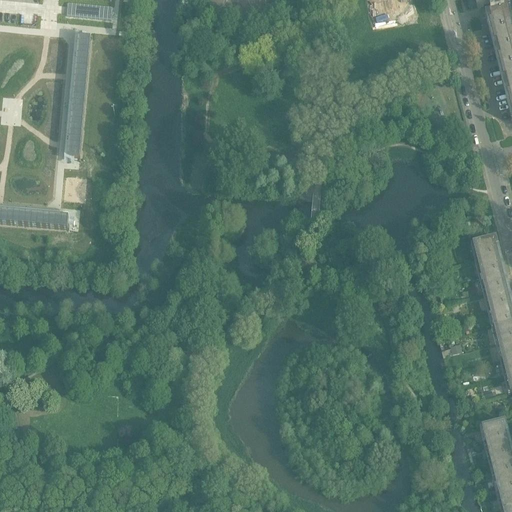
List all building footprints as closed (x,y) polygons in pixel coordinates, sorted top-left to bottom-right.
[(487,18),(511,119),(511,17),(511,12),(508,1),(502,2),(501,0),(476,0),(477,1),(479,1),(481,7),(477,8),(477,9),(485,7),(487,17),(485,17),(485,18),(487,18)] [(73,94),(67,159),(80,160),(91,40),(78,39),(73,94)] [(0,212),(0,225),(68,232),(69,219),(0,212)] [(511,314),(494,241),(473,246),(511,397),(511,396),(511,314)] [(460,347),(450,349),(452,357),(462,355),(460,347)] [(511,511),(511,461),(503,424),(482,430),(502,511),(511,511)]
